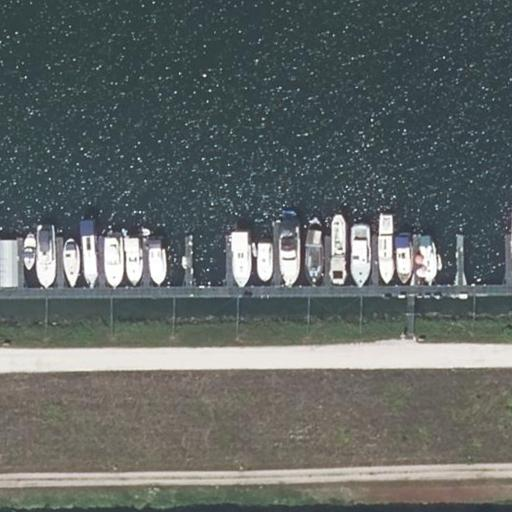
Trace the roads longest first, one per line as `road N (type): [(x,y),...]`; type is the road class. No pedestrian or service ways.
road 1 (track): [(511,484),(0,492)]
road 2 (track): [(511,359),(0,363)]
